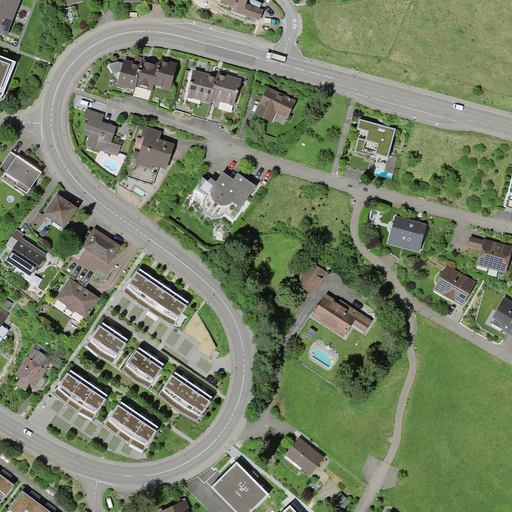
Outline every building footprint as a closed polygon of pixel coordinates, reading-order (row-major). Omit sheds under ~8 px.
[(0,0),(0,15),(13,20),(18,8),(0,0)] [(221,0),(220,3),(234,8),(233,11),(260,21),(264,10),(260,8),(250,5),(246,3),(247,0),(221,0)] [(262,2),(255,0),(251,0),(250,5),(260,8),(262,2)] [(0,33),(7,36),(13,20),(0,15),(0,33)] [(16,61),(0,55),(0,99),(1,100),(16,61)] [(177,63),(159,58),(158,63),(155,74),(157,75),(154,84),(161,86),(161,88),(170,91),(177,63)] [(134,62),(124,59),(123,62),(120,72),(116,87),(125,89),(126,87),(134,90),(135,86),(138,75),(137,75),(140,63),(134,62)] [(142,59),(140,63),(137,75),(138,75),(135,86),(152,91),(154,84),(157,75),(155,74),(158,63),(142,59)] [(120,72),(123,62),(118,61),(108,64),(113,73),(119,71),(120,72)] [(213,88),(216,76),(193,69),(189,84),(190,84),(187,97),(192,98),(202,100),(201,101),(211,104),(212,100),(215,88),(213,88)] [(242,78),(217,72),(216,76),(213,88),(215,88),(212,100),(216,101),(216,100),(230,104),(229,105),(234,106),(238,90),(239,90),(242,78)] [(296,100),(267,86),(254,113),(272,122),(277,113),(288,118),(296,100)] [(104,114),(86,108),(83,117),(88,119),(83,134),(90,136),(86,146),(118,156),(122,143),(112,140),(117,126),(102,121),(104,114)] [(396,129),(360,119),(357,128),(367,131),(365,140),(358,138),(355,151),(375,157),(376,154),(388,158),(389,155),(396,129)] [(162,131),(144,125),(141,135),(145,136),(136,163),(152,169),(153,165),(166,170),(175,144),(160,139),(162,131)] [(6,172),(17,155),(11,151),(0,166),(0,169),(6,173),(6,172)] [(30,189),(42,172),(17,155),(6,172),(19,181),(30,188),(30,189)] [(398,158),(389,155),(388,158),(384,171),(393,173),(398,158)] [(256,186),(238,173),(234,179),(223,172),(216,181),(211,178),(208,181),(203,177),(195,188),(206,195),(205,197),(204,199),(203,201),(203,203),(203,206),(204,209),(204,210),(205,212),(207,214),(209,216),(211,217),(213,217),(215,217),(218,217),(220,217),(222,216),(224,215),(225,214),(233,219),(256,186)] [(30,188),(19,181),(16,185),(27,193),(30,188)] [(78,207),(57,193),(43,214),(64,228),(78,207)] [(39,227),(46,216),(40,212),(32,223),(39,227)] [(419,252),(427,224),(395,215),(388,244),(419,252)] [(121,245),(94,228),(82,247),(109,264),(121,245)] [(20,241),(23,238),(25,235),(16,229),(6,245),(12,249),(18,240),(20,241)] [(481,249),(483,240),(470,236),(467,246),(481,249)] [(47,254),(23,238),(20,241),(18,240),(12,249),(5,259),(31,277),(47,254)] [(511,250),(511,246),(484,238),(483,240),(481,249),(477,265),(506,273),(511,250)] [(301,287),(314,295),(328,272),(309,261),(298,279),(304,283),(301,287)] [(447,265),(433,289),(463,306),(477,281),(447,265)] [(129,284),(127,286),(126,286),(123,292),(135,302),(148,311),(160,319),(173,326),(179,318),(187,306),(187,305),(189,302),(139,268),(137,272),(136,271),(128,283),(129,284)] [(100,298),(70,277),(56,298),(66,305),(66,308),(72,312),(76,312),(86,318),(100,298)] [(338,301),(326,294),(312,316),(344,337),(352,324),(365,332),(372,320),(340,299),(338,301)] [(511,301),(504,297),(492,317),(495,318),(501,321),(503,330),(511,334),(511,301)] [(0,327),(9,314),(0,307),(0,327)] [(501,321),(495,318),(492,323),(503,330),(501,321)] [(101,326),(100,325),(86,345),(98,356),(112,363),(127,344),(126,343),(128,340),(103,322),(101,326)] [(21,377),(16,384),(25,390),(30,382),(40,389),(46,380),(42,377),(46,370),(51,363),(55,356),(37,344),(34,348),(33,348),(27,357),(26,357),(16,373),(21,377)] [(137,350),(136,350),(122,370),(134,381),(149,389),(163,368),(162,367),(164,364),(139,347),(137,350)] [(55,356),(51,363),(58,368),(63,361),(55,356)] [(108,395),(71,369),(68,373),(67,373),(54,392),(66,403),(78,412),(93,419),(107,399),(106,398),(108,395)] [(212,397),(175,372),(173,375),(172,374),(158,395),(171,405),(183,414),(197,422),(211,401),(210,400),(212,397)] [(158,427),(121,401),(119,405),(118,404),(104,424),(117,435),(129,443),(143,451),(157,431),(156,430),(158,427)] [(324,457),(299,437),(285,455),(311,475),(324,457)] [(250,474),(237,462),(211,487),(235,511),(250,511),(269,494),(255,480),(252,477),(250,474)] [(0,502),(1,503),(15,485),(9,481),(11,478),(2,470),(0,472),(0,502)] [(253,471),(250,474),(252,477),(255,480),(259,477),(253,471)] [(28,495),(22,491),(9,509),(13,511),(55,511),(56,511),(46,504),(44,507),(38,502),(40,499),(30,492),(28,495)] [(350,502),(341,493),(333,501),(342,510),(350,502)] [(191,511),(186,500),(159,511),(158,511),(191,511)]
